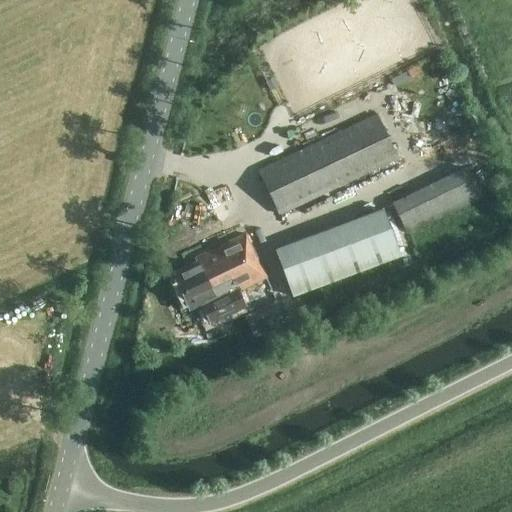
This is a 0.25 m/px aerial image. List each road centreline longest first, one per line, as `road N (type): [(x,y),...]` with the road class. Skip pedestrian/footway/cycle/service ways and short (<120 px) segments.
road 1 (unclassified): [(61,485),(187,0)]
road 2 (unclassified): [(61,485),(135,504),(221,501),(511,361)]
